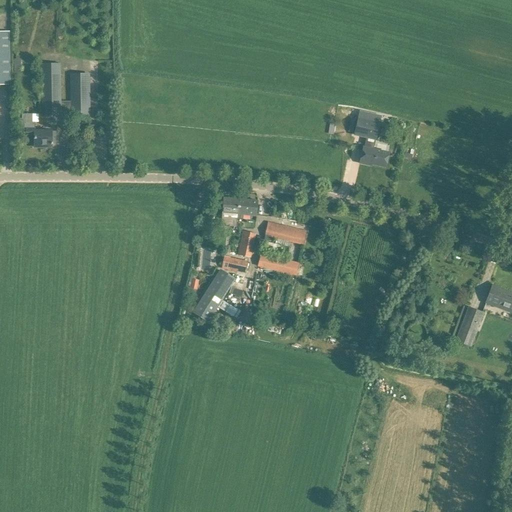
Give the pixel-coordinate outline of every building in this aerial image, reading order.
[(9,31),(0,31),(0,84),(10,84),(9,31)] [(90,115),(90,105),(90,74),(70,74),(70,101),(61,102),(60,63),(41,63),(42,105),(42,115),(61,115),(61,112),(71,112),(71,115),(90,115)] [(35,122),(32,122),(32,114),(21,114),(22,135),(26,135),(34,135),(34,144),(42,144),(42,148),(51,148),(51,144),(57,144),(57,135),(51,135),(51,131),(35,131),(35,128),(35,122)] [(358,118),(354,134),(366,137),(376,140),(380,123),(358,118)] [(363,148),(360,163),(368,164),(368,163),(372,164),(385,167),(388,153),(378,151),(373,150),(375,144),(376,140),(366,137),(364,148),(363,148)] [(257,211),(258,201),(223,198),(221,217),(228,217),(228,223),(236,224),(237,218),(237,214),(256,216),(257,211)] [(307,230),(268,221),(264,237),(303,246),(307,230)] [(238,255),(248,257),(250,257),(255,233),(243,231),(238,255)] [(259,255),(257,268),(297,274),(299,262),(259,255)] [(221,269),(245,273),(248,261),(224,257),(221,269)] [(234,279),(229,275),(220,270),(193,312),(207,321),(234,279)] [(511,309),(511,293),(492,286),(486,302),(497,307),(498,304),(511,309)] [(242,289),(230,287),(229,293),(241,296),(242,289)] [(468,307),(456,341),(471,346),(483,313),(468,307)]
